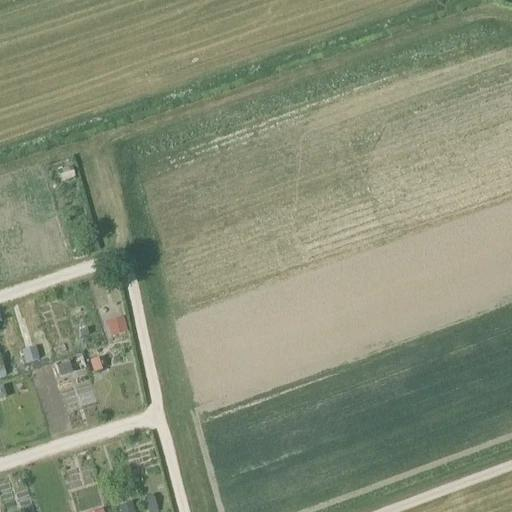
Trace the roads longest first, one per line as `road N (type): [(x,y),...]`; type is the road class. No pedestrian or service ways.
road 1 (track): [(183,511),(124,258)]
road 2 (track): [(0,464),(155,414)]
road 3 (track): [(384,511),(511,463)]
road 4 (track): [(124,258),(0,298)]
road 5 (track): [(124,258),(94,138)]
